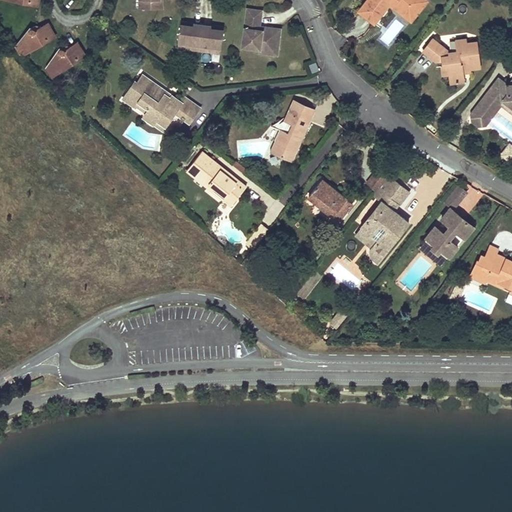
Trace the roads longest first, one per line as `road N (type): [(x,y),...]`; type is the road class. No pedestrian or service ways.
road 1 (unclassified): [(511,360),(296,355),(222,305),(188,296),(134,305),(81,332)]
road 2 (unclassified): [(106,372),(277,362),(511,366)]
road 3 (residential): [(511,193),(406,130),(342,75),(307,0)]
